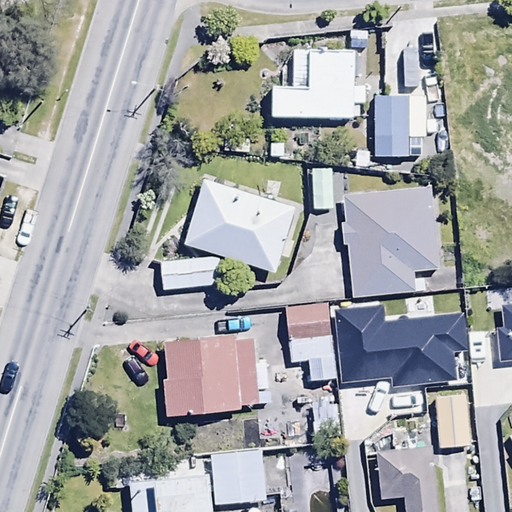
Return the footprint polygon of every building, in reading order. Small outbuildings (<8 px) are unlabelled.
[(269,119),(356,120),(358,108),(363,108),(363,90),(352,90),(352,54),(292,53),(291,89),(270,89),(269,119)] [(408,75),(371,76),(373,139),(410,138),(408,75)] [(303,191),(202,161),(182,230),(282,259),(303,191)] [(341,248),(346,247),(351,302),(422,297),(420,275),(438,274),(431,194),(342,201),(344,224),(339,225),(341,248)] [(217,269),(216,241),(157,243),(158,271),(217,269)] [(326,305),(284,309),(290,366),(305,364),(307,383),(334,381),(326,305)] [(511,306),(500,308),(502,330),(494,330),(497,362),(511,361),(511,306)] [(160,382),(163,418),(239,413),(239,409),(255,408),(251,341),(162,346),(164,382),(160,382)] [(335,393),(311,395),(314,442),(338,440),(335,393)] [(467,400),(434,402),(436,450),(469,448),(467,400)] [(436,511),(430,447),(375,452),(379,503),(403,501),(403,511),(436,511)] [(213,511),(214,506),(263,503),(260,454),(211,457),(212,476),(158,480),(158,483),(129,484),(130,511),(213,511)]
